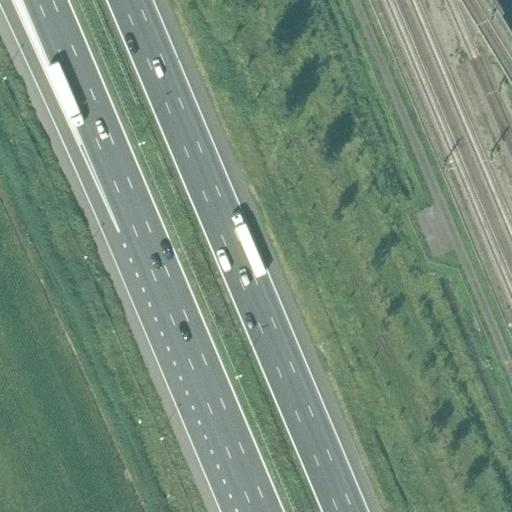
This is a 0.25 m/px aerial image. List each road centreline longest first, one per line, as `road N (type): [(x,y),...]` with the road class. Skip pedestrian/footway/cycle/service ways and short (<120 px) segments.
road 1 (motorway): [(344,511),(129,0)]
road 2 (motorway): [(142,236),(257,511)]
road 3 (motorway): [(17,0),(142,236)]
road 4 (motorway): [(42,0),(142,236)]
